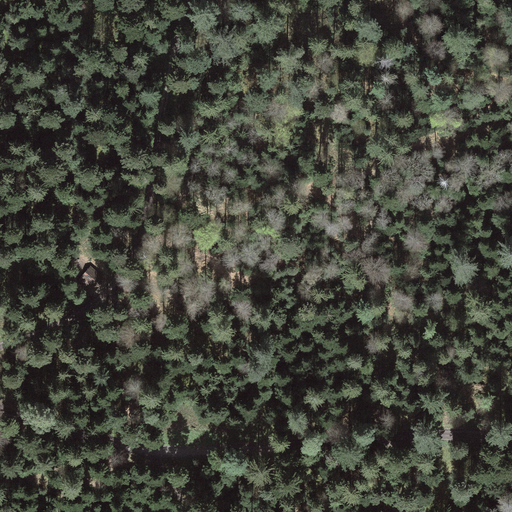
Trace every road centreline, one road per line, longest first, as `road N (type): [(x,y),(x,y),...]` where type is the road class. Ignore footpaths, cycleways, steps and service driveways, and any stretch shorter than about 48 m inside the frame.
road 1 (track): [(0,408),(148,450),(446,432),(511,438)]
road 2 (track): [(0,344),(87,308),(136,249),(172,56),(195,0)]
